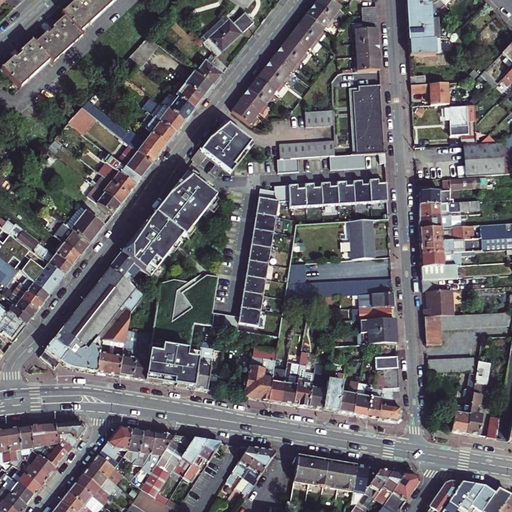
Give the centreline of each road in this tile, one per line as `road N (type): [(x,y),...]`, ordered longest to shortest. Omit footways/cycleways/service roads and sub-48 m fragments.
road 1 (residential): [(299,0),(14,362),(11,394)]
road 2 (residential): [(417,452),(391,0)]
road 3 (primary): [(159,410),(417,452)]
road 4 (residential): [(107,406),(92,442),(36,511)]
